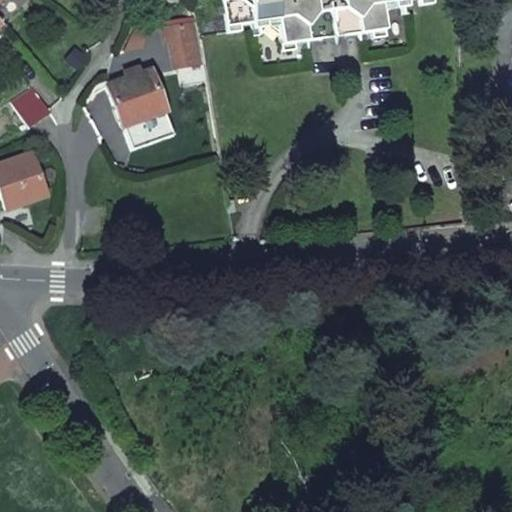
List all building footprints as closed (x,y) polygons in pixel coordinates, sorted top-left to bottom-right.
[(218,0),(224,36),(238,34),(237,27),(249,25),(255,24),(275,22),(279,53),(293,51),(292,45),(305,43),(318,41),(315,22),(311,0),(218,0)] [(343,35),(337,0),(311,0),(315,22),(318,41),(329,40),(343,37),(343,35)] [(337,0),(343,35),(343,37),(356,35),(369,34),(370,40),(384,38),(379,6),(399,3),(404,2),(417,0),(418,7),(431,5),(430,0),(337,0)] [(202,66),(195,25),(166,29),(173,70),(202,66)] [(369,34),(356,35),(358,42),(370,40),(369,34)] [(305,43),(292,45),(293,51),(306,49),(305,43)] [(149,72),(105,88),(120,129),(164,113),(149,72)] [(31,89),(9,103),(27,129),(49,114),(31,89)] [(30,156),(0,166),(0,201),(4,211),(44,196),(30,156)]
